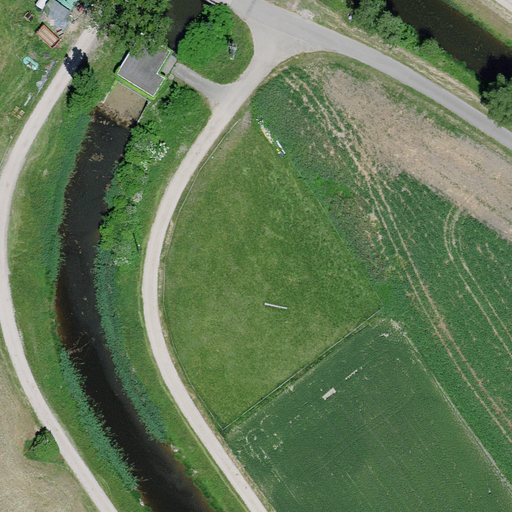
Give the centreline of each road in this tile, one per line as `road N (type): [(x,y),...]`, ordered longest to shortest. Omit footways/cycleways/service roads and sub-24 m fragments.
road 1 (track): [(282,20),(179,178),(157,231),(151,286),(155,344),(180,404),(254,511)]
road 2 (track): [(111,511),(26,381),(0,275)]
road 3 (track): [(282,20),(357,46),(511,134)]
road 4 (track): [(0,205),(106,0)]
